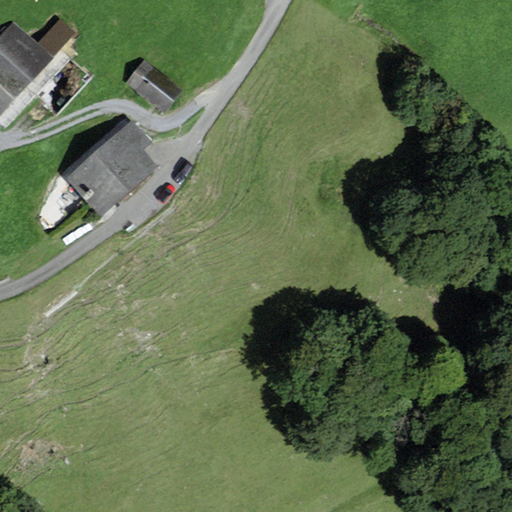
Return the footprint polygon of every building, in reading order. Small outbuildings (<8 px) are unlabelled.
[(44,59),(64,35),(52,25),(32,49),(44,59)] [(0,110),(41,62),(4,32),(0,36),(0,110)] [(143,62),(128,81),(163,109),(178,90),(143,62)] [(133,149),(142,141),(127,124),(118,132),(133,149)] [(70,175),(99,207),(147,165),(133,149),(118,132),(70,175)]
